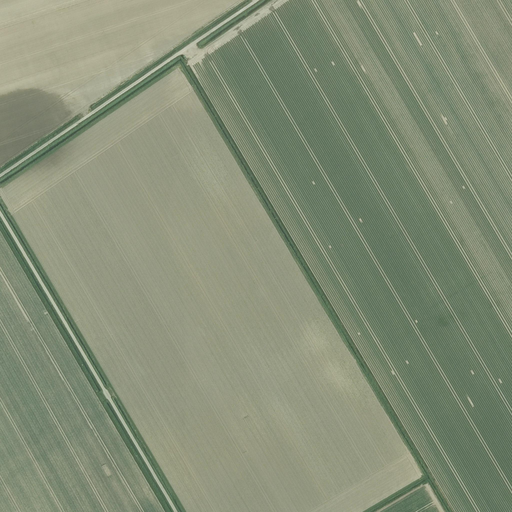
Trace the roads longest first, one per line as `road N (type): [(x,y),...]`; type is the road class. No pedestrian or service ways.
road 1 (track): [(175,511),(0,212)]
road 2 (track): [(0,176),(257,0)]
